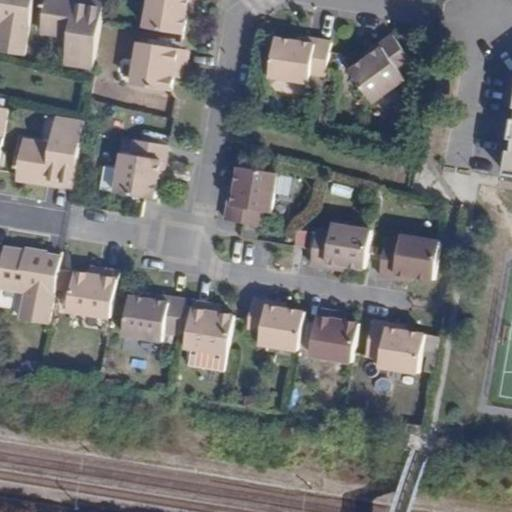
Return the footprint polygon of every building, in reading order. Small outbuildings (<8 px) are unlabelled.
[(34,0),(0,0),(0,51),(26,56),(34,0)] [(65,66),(95,71),(103,21),(105,10),(70,4),(70,0),(47,0),(42,36),(70,40),(65,66)] [(70,0),(70,4),(105,10),(106,3),(89,0),(70,0)] [(148,0),(144,28),(181,34),(184,14),(187,15),(192,15),(194,0),(148,0)] [(414,65),(396,39),(393,35),(381,44),(384,48),(368,59),(351,70),(375,104),(408,81),(402,73),(414,65)] [(326,78),(330,52),(332,42),(318,40),(317,45),(297,41),(277,38),(271,80),(310,86),(312,76),(326,78)] [(138,42),(130,88),(133,89),(133,85),(172,91),(174,78),(175,71),(183,72),(184,62),(186,50),(138,42)] [(384,48),(381,44),(365,55),(368,59),(384,48)] [(0,166),(9,109),(0,107),(0,166)] [(77,181),(87,122),(57,117),(53,144),(25,139),(19,174),(18,179),(42,182),(43,176),(77,181)] [(130,195),(157,199),(160,179),(163,160),(168,161),(171,145),(146,142),(134,140),(131,156),(122,154),(119,169),(116,193),(130,195)] [(163,160),(160,179),(165,180),(168,161),(163,160)] [(101,190),(116,193),(119,169),(104,167),(101,190)] [(244,223),(262,226),(265,212),(275,213),(281,174),(279,173),(240,167),(237,186),(234,207),(229,206),(227,220),(244,223)] [(76,188),(77,181),(43,176),(42,182),(62,186),(76,188)] [(232,186),(229,206),(234,207),(237,186),(232,186)] [(369,258),(374,230),(334,223),(333,232),(318,229),(314,250),(312,265),(327,267),(327,262),(347,265),(367,269),(369,258)] [(436,280),(443,240),(402,234),(401,243),(387,241),(384,261),(381,276),(396,278),(397,273),(416,277),(436,280)] [(7,248),(6,255),(0,290),(27,294),(23,320),(54,325),(62,269),(64,257),(51,255),(50,261),(28,257),(29,251),(7,248)] [(51,255),(29,251),(28,257),(50,261),(51,255)] [(346,270),(347,265),(327,262),(327,267),(338,269),(346,270)] [(101,276),(103,268),(92,267),(91,274),(101,276)] [(91,274),(77,272),(71,313),(113,320),(118,294),(121,271),(113,270),(103,268),(101,276),(91,274)] [(416,282),(416,277),(397,273),(396,278),(404,280),(416,282)] [(172,302),(173,297),(161,296),(153,294),(152,299),(172,302)] [(181,336),(182,331),(187,300),(173,297),(172,302),(152,299),(132,296),(126,337),(165,344),(166,334),(181,336)] [(307,317),(307,312),(288,309),(287,311),(267,308),(269,301),(254,298),(250,323),(248,336),(263,338),(262,347),(301,353),(307,317)] [(235,321),(236,315),(223,313),(213,312),(214,304),(198,302),(187,300),(182,331),(189,332),(186,350),(193,351),(229,357),(235,321)] [(287,311),(288,309),(289,304),(279,302),(269,301),(267,308),(287,311)] [(213,312),(223,313),(224,306),(214,304),(213,312)] [(313,357),(355,364),(361,329),(362,324),(348,321),(348,324),(339,322),(341,312),(334,311),(321,309),(319,319),(313,357)] [(348,324),(348,321),(350,314),(341,312),(339,322),(348,324)] [(374,331),(369,357),(384,360),(382,369),(422,375),(428,335),(417,333),(409,331),(389,328),(390,323),(375,321),(374,331)] [(389,328),(409,331),(410,326),(390,323),(389,328)] [(229,357),(193,351),(190,368),(226,374),(229,357)]
